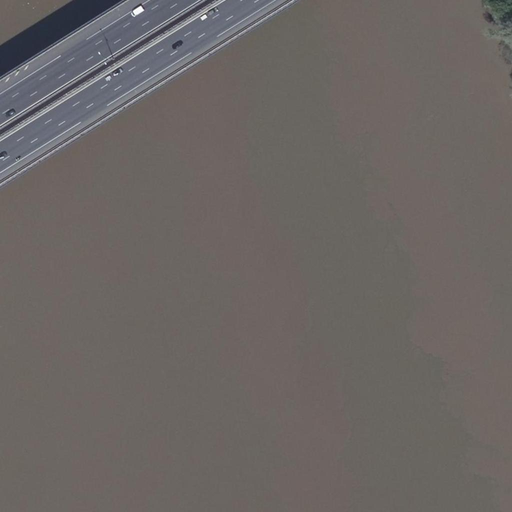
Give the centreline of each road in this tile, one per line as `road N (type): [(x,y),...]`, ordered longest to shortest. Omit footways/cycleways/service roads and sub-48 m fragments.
road 1 (motorway): [(0,177),(282,0)]
road 2 (motorway): [(183,0),(0,115)]
